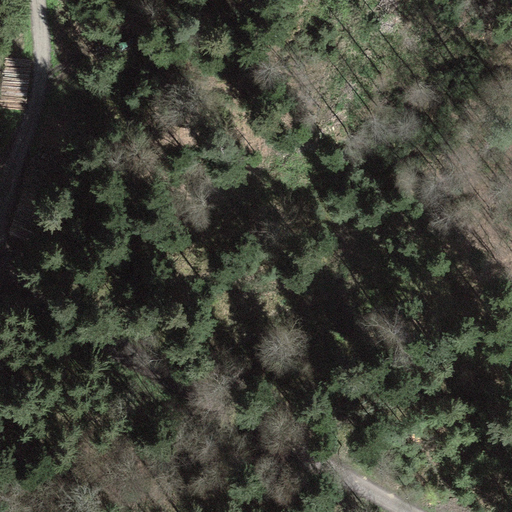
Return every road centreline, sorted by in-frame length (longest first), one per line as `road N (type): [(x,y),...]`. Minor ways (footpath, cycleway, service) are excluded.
road 1 (track): [(419,511),(0,279)]
road 2 (track): [(0,206),(40,58),(34,0)]
